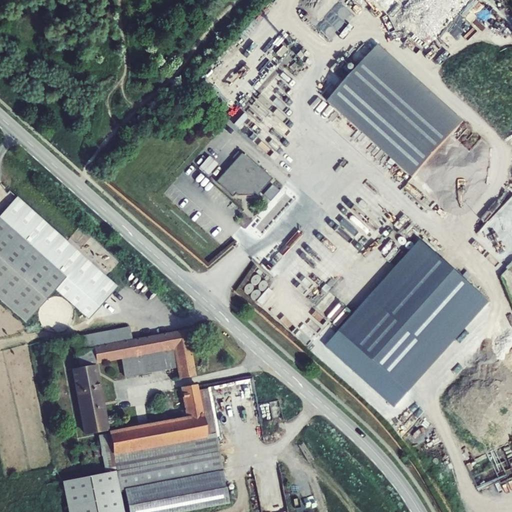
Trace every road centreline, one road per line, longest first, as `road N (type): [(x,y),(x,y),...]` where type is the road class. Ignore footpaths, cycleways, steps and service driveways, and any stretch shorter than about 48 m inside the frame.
road 1 (secondary): [(0,116),(364,441),(420,511)]
road 2 (unknown): [(211,304),(286,231),(309,196),(310,115),(331,58),(291,20),(311,0)]
